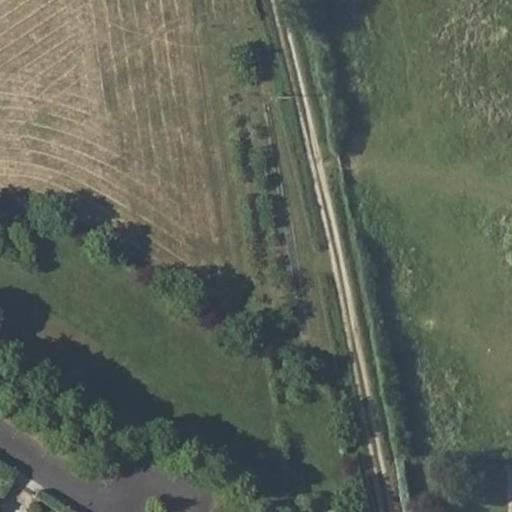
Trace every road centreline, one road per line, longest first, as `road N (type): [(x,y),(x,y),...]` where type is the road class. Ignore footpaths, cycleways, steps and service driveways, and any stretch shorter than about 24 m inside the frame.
road 1 (track): [(387,511),(274,0)]
road 2 (residential): [(0,446),(110,511)]
